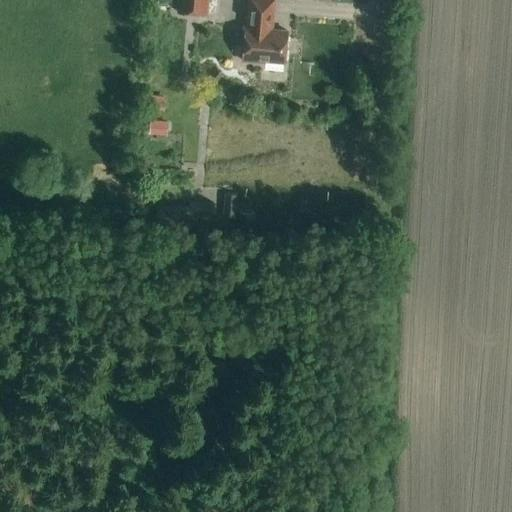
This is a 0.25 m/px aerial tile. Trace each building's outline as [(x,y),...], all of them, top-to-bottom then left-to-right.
[(207,0),(177,0),(177,13),(206,15),(207,0)] [(274,0),(248,0),(246,26),(245,26),(242,61),(262,63),(262,62),(284,64),(286,32),(271,30),(274,0)] [(149,95),(147,109),(164,112),(165,97),(149,95)] [(167,136),(168,122),(150,121),(149,135),(167,136)] [(180,172),(196,173),(197,163),(181,161),(180,172)] [(235,220),(236,194),(223,194),(222,220),(235,220)] [(156,230),(214,232),(215,206),(190,205),(190,209),(156,208),(156,230)]
